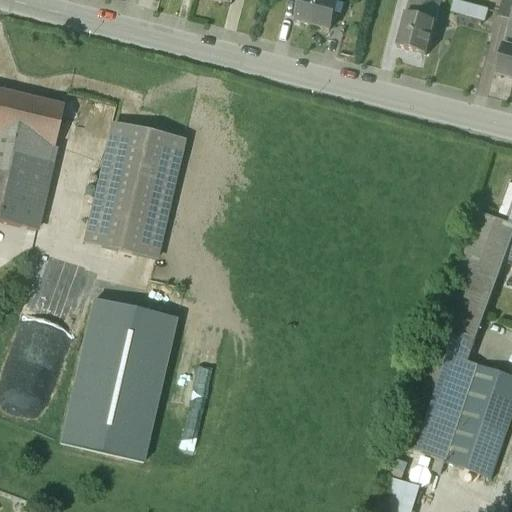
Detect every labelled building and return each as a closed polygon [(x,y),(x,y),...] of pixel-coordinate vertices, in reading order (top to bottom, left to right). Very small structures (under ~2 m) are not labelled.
[(318,0),(299,0),(294,22),(311,27),(318,0)] [(337,2),(328,0),(318,0),(311,27),(329,32),(337,2)] [(408,0),(405,16),(418,20),(423,0),(408,0)] [(431,0),(423,0),(418,20),(434,25),(439,2),(431,0)] [(511,0),(501,0),(497,18),(510,21),(511,14),(511,0)] [(453,2),(450,14),(484,24),(486,12),(453,2)] [(511,14),(510,21),(503,47),(511,48),(511,14)] [(434,25),(418,20),(405,16),(396,50),(425,58),(434,25)] [(511,48),(503,47),(496,76),(511,80),(511,48)] [(27,172),(14,226),(39,232),(68,107),(0,90),(0,134),(34,142),(27,172)] [(181,145),(111,128),(84,245),(154,261),(181,145)] [(0,134),(0,165),(27,172),(34,142),(0,134)] [(0,223),(14,226),(27,172),(0,165),(0,223)] [(511,187),(509,187),(498,216),(511,221),(511,217),(511,187)] [(511,240),(511,227),(479,215),(437,328),(430,351),(467,364),(483,320),(506,257),(511,240)] [(144,459),(177,324),(95,304),(62,440),(144,459)] [(467,364),(430,351),(397,449),(445,465),(478,368),(467,364)] [(511,379),(478,368),(445,465),(490,480),(511,414),(511,379)] [(411,511),(418,491),(386,481),(376,511),(411,511)]
